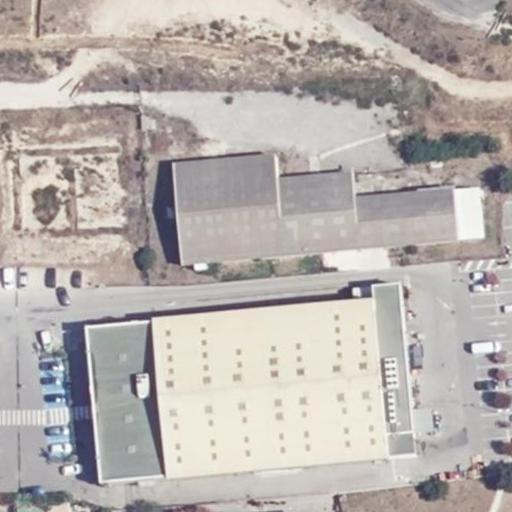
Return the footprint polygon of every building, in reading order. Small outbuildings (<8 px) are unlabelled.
[(462,229),(458,181),(363,190),(360,165),(283,172),(282,147),(179,157),(187,255),(462,229)] [(482,179),(458,181),(462,229),(486,227),(482,179)] [(377,286),(378,297),(380,336),(402,334),(398,284),(377,286)] [(380,336),(378,297),(88,324),(103,481),(419,456),(406,335),(402,334),(380,336)] [(54,454),(73,450),(69,434),(50,438),(54,454)]
